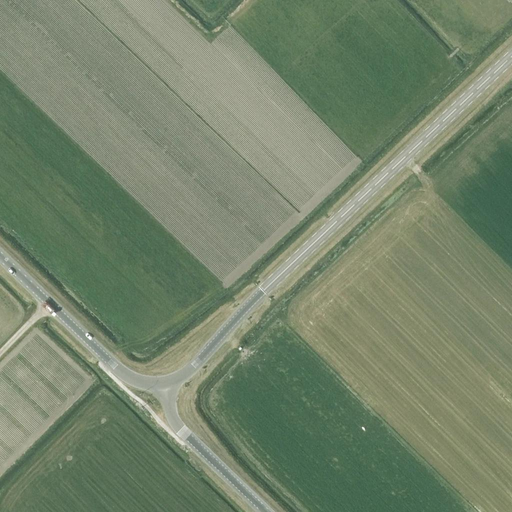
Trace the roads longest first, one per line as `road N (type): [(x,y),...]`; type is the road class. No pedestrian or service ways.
road 1 (secondary): [(164,384),(179,379),(511,55)]
road 2 (secondary): [(164,384),(126,377),(0,255)]
road 3 (secondary): [(265,511),(184,433),(164,384)]
